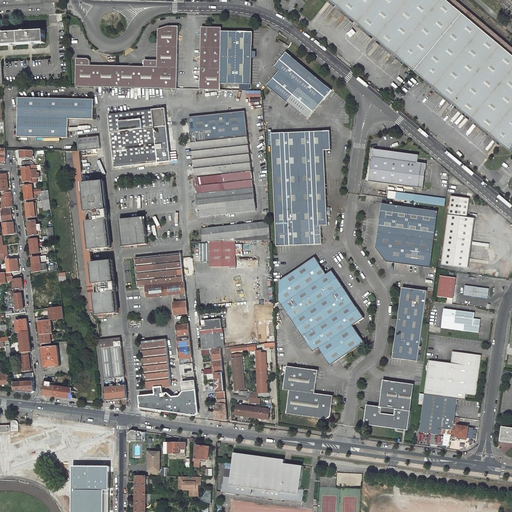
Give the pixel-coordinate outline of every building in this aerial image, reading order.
[(511,53),(448,0),(334,0),(337,3),(341,5),(356,18),(360,22),(375,34),(379,38),(394,50),(398,54),(405,60),(426,78),(434,84),(438,88),(453,101),(457,104),(472,117),(476,120),(491,133),(495,136),(502,142),(511,150),(511,53)] [(511,45),(458,0),(448,0),(511,53),(511,45)] [(341,5),(339,7),(354,20),(356,18),(341,5)] [(360,22),(358,24),(373,36),(375,34),(360,22)] [(77,66),(77,87),(178,89),(178,82),(179,54),(179,40),(179,26),(172,26),(172,27),(169,26),(159,29),(159,60),(145,60),(145,67),(132,67),(132,66),(105,66),(91,66),(91,61),(89,59),(77,59),(77,66)] [(222,31),(222,28),(206,27),(202,31),(201,68),(201,82),(201,89),(221,89),(221,84),(222,31)] [(0,45),(45,43),(44,31),(0,33),(0,45)] [(252,84),(253,60),(253,41),(253,32),(222,31),(221,84),(227,84),(240,84),(252,84)] [(379,38),(377,40),(392,53),(394,50),(379,38)] [(288,46),(279,39),(277,42),(286,49),(288,46)] [(267,85),(287,101),(302,114),(307,118),(332,89),(286,51),(272,69),(272,73),(275,75),(267,85)] [(398,54),(396,56),(404,62),(405,60),(398,54)] [(425,80),(432,86),(434,84),(426,78),(425,80)] [(436,90),(451,102),(453,101),(438,88),(436,90)] [(95,100),(19,98),(18,137),(69,138),(69,119),(94,120),(95,100)] [(457,104),(455,106),(470,119),(472,117),(457,104)] [(115,168),(171,162),(166,109),(109,115),(115,168)] [(190,117),(200,216),(256,211),(246,111),(190,117)] [(476,120),(475,122),(490,135),(491,133),(476,120)] [(330,131),(283,132),(273,132),(277,245),(323,243),(322,223),(328,223),(325,149),(333,149),(332,133),(330,131)] [(80,151),(101,149),(99,136),(79,139),(80,151)] [(495,136),(493,138),(500,144),(502,142),(495,136)] [(370,181),(424,189),(428,164),(419,163),(420,155),(374,149),(370,181)] [(73,151),(91,312),(98,311),(92,262),(91,251),(84,183),(80,151),(73,151)] [(24,175),(37,173),(37,171),(36,165),(35,165),(26,165),(26,168),(23,168),(24,175)] [(30,183),(38,182),(37,178),(40,177),(39,173),(37,173),(24,175),(24,182),(30,181),(30,183)] [(0,190),(9,189),(7,174),(0,174),(0,190)] [(84,183),(91,251),(112,248),(109,220),(110,219),(109,210),(108,210),(104,181),(84,183)] [(13,207),(11,191),(3,191),(5,208),(13,207)] [(27,200),(34,199),(34,195),(37,194),(37,191),(26,193),(27,200)] [(388,197),(446,205),(447,199),(389,191),(388,197)] [(471,198),(453,195),(443,264),(467,268),(474,217),(468,217),(471,198)] [(35,203),(27,204),(28,211),(39,210),(39,207),(35,208),(35,203)] [(387,262),(431,268),(439,211),(382,203),(376,247),(387,262)] [(3,211),(4,220),(13,219),(12,210),(11,210),(11,207),(3,208),(3,211)] [(38,220),(30,221),(31,228),(38,228),(38,225),(38,220)] [(145,220),(121,222),(123,247),(148,245),(145,220)] [(236,240),(271,239),(270,221),(201,228),(202,241),(211,241),(236,240)] [(4,223),(6,235),(16,234),(15,225),(15,223),(10,223),(10,222),(4,223)] [(31,228),(31,236),(39,235),(39,230),(38,228),(31,228)] [(236,240),(211,241),(211,242),(200,242),(200,259),(211,259),(211,266),(236,265),(236,240)] [(182,253),(133,258),(136,289),(148,288),(150,297),(181,294),(181,297),(181,302),(178,302),(174,303),(175,315),(189,314),(182,253)] [(328,361),(335,362),(339,360),(365,342),(354,325),(365,317),(333,270),(330,272),(318,255),(280,281),(280,301),(314,352),(319,348),(328,361)] [(19,259),(10,260),(11,267),(9,267),(10,272),(10,273),(12,273),(21,272),(19,259)] [(118,291),(117,281),(116,282),(113,260),(92,262),(98,311),(98,316),(119,314),(117,291),(118,291)] [(42,263),(35,264),(35,271),(43,270),(43,268),(50,268),(49,265),(52,265),(51,262),(51,263),(42,263)] [(5,272),(2,273),(3,283),(8,283),(7,281),(15,280),(15,277),(13,277),(12,273),(10,273),(10,272),(5,272)] [(35,275),(37,289),(45,288),(43,275),(35,275)] [(441,276),(438,297),(448,298),(448,303),(453,304),(456,278),(441,276)] [(15,280),(16,289),(21,288),(21,290),(23,289),(25,289),(24,279),(15,280)] [(489,290),(466,287),(465,295),(488,297),(489,290)] [(418,362),(428,291),(413,289),(403,288),(393,358),(418,362)] [(39,307),(47,307),(45,292),(37,293),(39,307)] [(25,308),(24,293),(23,293),(20,293),(17,294),(17,296),(19,309),(25,308)] [(64,306),(50,308),(52,320),(65,319),(64,306)] [(443,328),(480,333),(482,320),(475,319),(476,313),(469,312),(446,309),(443,328)] [(207,328),(222,327),(221,318),(206,319),(206,324),(207,328)] [(28,319),(17,321),(18,332),(21,332),(30,331),(28,319)] [(46,321),(41,322),(42,334),(51,333),(53,333),(52,320),(46,321)] [(190,324),(176,325),(180,358),(193,357),(190,324)] [(200,325),(203,349),(209,348),(212,348),(214,348),(222,347),(224,347),(222,327),(207,328),(206,324),(200,325)] [(21,332),(23,352),(32,351),(30,331),(21,332)] [(52,339),(51,333),(42,334),(43,343),(43,347),(54,346),(54,342),(52,342),(52,339)] [(101,341),(106,379),(126,377),(122,339),(101,341)] [(142,341),(147,388),(156,387),(163,387),(167,386),(172,386),(167,339),(142,341)] [(61,366),(59,345),(54,346),(43,347),(45,367),(61,366)] [(214,348),(216,372),(224,372),(222,347),(214,348)] [(266,392),(265,352),(261,352),(261,350),(256,350),(257,392),(266,392)] [(481,357),(454,354),(453,364),(430,361),(425,395),(458,399),(466,400),(467,394),(476,395),(481,357)] [(30,355),(23,355),(24,358),(25,371),(32,370),(30,355)] [(242,357),(233,358),(236,390),(245,390),(242,357)] [(194,363),(185,364),(186,374),(195,373),(194,363)] [(290,390),(287,412),(287,413),(328,419),(332,415),(333,408),(335,395),(316,393),(319,370),(287,365),(284,389),(290,390)] [(16,390),(34,393),(37,391),(34,372),(14,375),(16,390)] [(224,372),(216,372),(218,392),(226,391),(224,372)] [(0,380),(1,385),(10,384),(9,376),(0,377),(0,380)] [(129,400),(126,377),(106,379),(108,401),(127,399),(127,404),(129,404),(128,400),(129,400)] [(74,390),(73,388),(53,385),(53,382),(45,381),(44,394),(74,398),(88,400),(91,380),(81,379),(80,391),(76,391),(74,390)] [(368,424),(409,429),(415,384),(384,379),(380,406),(367,404),(365,420),(368,424)] [(196,380),(183,381),(184,391),(180,396),(173,396),(168,392),(165,393),(163,392),(163,387),(156,387),(156,394),(140,395),(141,408),(197,415),(199,413),(196,380)] [(219,403),(227,404),(226,391),(218,392),(219,403)] [(234,399),(246,400),(248,392),(240,392),(240,395),(235,394),(234,399)] [(249,403),(260,403),(260,398),(257,398),(257,394),(250,394),(249,398),(249,403)] [(454,427),(458,399),(425,395),(420,433),(441,436),(442,434),(456,436),(456,438),(467,439),(469,428),(458,426),(458,428),(454,427)] [(216,413),(216,414),(217,414),(216,418),(229,420),(227,404),(219,403),(218,403),(217,408),(216,413)] [(257,408),(238,405),(236,414),(268,419),(270,410),(260,408),(260,407),(257,407),(257,408)] [(511,427),(502,426),(499,441),(511,442),(511,427)] [(130,442),(146,443),(148,434),(134,432),(130,435),(130,442)] [(166,455),(183,456),(183,458),(187,458),(188,445),(180,445),(180,443),(175,443),(175,445),(167,444),(166,455)] [(210,461),(212,448),(207,448),(199,446),(197,462),(206,463),(206,461),(210,461)] [(161,472),(162,453),(150,452),(150,472),(161,472)] [(223,493),(302,503),(304,491),(300,490),(303,467),(284,464),(285,460),(235,454),(231,479),(225,478),(223,493)] [(109,511),(110,466),(71,465),(70,511),(109,511)] [(147,478),(137,477),(137,479),(135,479),(135,482),(137,482),(137,487),(147,487),(147,478)] [(203,479),(185,478),(184,491),(192,491),(192,495),(200,495),(200,486),(202,486),(203,479)] [(423,511),(424,488),(387,483),(386,511),(423,511)] [(135,491),(135,494),(136,494),(136,495),(137,495),(143,495),(146,495),(147,487),(137,487),(136,491),(135,491)] [(492,498),(424,488),(423,511),(442,511),(443,497),(492,498)] [(136,499),(136,504),(146,505),(146,495),(143,495),(137,495),(136,495),(136,496),(135,496),(135,499),(136,499)] [(213,505),(213,500),(213,496),(211,496),(211,500),(202,499),(202,505),(213,505)] [(491,511),(492,498),(443,497),(442,511),(491,511)]
